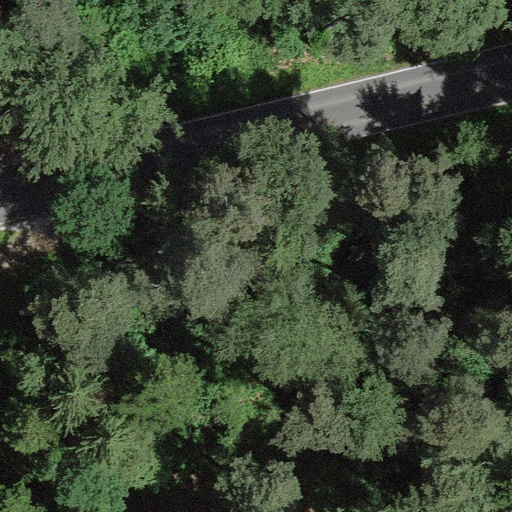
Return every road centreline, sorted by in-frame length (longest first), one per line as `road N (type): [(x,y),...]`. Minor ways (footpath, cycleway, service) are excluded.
road 1 (tertiary): [(511,70),(0,193)]
road 2 (track): [(35,184),(3,0)]
